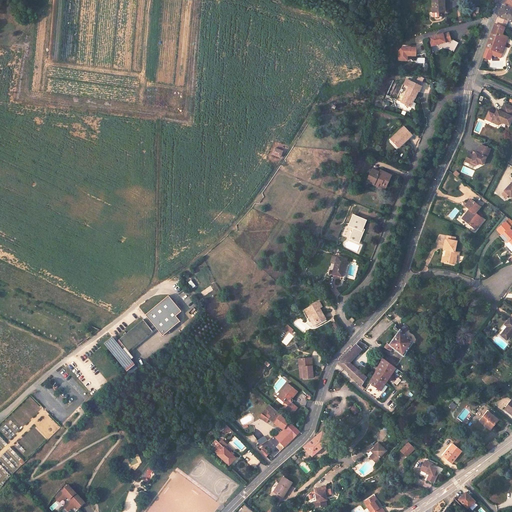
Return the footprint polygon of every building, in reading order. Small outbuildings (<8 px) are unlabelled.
[(443,0),(431,0),(433,12),(443,12),(443,4),(444,4),(443,0)] [(511,0),(503,0),(503,3),(498,16),(508,20),(511,21),(511,0)] [(508,20),(498,16),(496,22),(495,24),(505,27),(508,20)] [(494,28),(487,48),(486,51),(485,52),(490,54),(492,55),(500,58),(501,54),(503,50),(508,38),(502,35),(505,27),(495,24),(494,28)] [(445,34),(431,37),(433,46),(447,42),(453,40),(450,33),(445,34)] [(414,47),(406,47),(402,50),(402,60),(410,60),(410,55),(419,56),(419,48),(413,48),(414,47)] [(408,86),(418,90),(419,91),(421,86),(411,81),(408,86)] [(418,90),(408,86),(401,102),(408,106),(412,97),(414,98),(418,90)] [(511,106),(504,103),(501,111),(499,110),(497,113),(499,113),(500,114),(499,116),(498,116),(489,112),(486,119),(499,124),(500,121),(510,125),(511,120),(511,106)] [(412,135),(404,127),(391,139),(399,147),(412,135)] [(490,149),(481,145),(477,153),(475,156),(474,156),(473,155),(469,153),(465,162),(471,164),(472,162),(474,163),(477,162),(478,163),(483,165),(486,157),(486,158),(490,149)] [(282,151),(274,148),(272,154),(280,157),(282,151)] [(391,176),(382,171),(381,173),(379,173),(372,169),(366,181),(377,186),(378,185),(379,183),(386,186),(391,176)] [(480,207),(471,199),(466,206),(470,209),(468,212),(469,213),(467,215),(466,214),(463,218),(476,229),(484,220),(475,213),(480,207)] [(365,221),(353,215),(350,224),(353,226),(352,228),(354,228),(350,238),(358,242),(363,232),(361,231),(365,221)] [(511,230),(511,229),(510,228),(509,227),(511,224),(511,220),(510,219),(498,230),(502,234),(501,235),(507,242),(506,244),(511,250),(511,230)] [(455,241),(447,239),(444,250),(447,250),(448,250),(447,253),(446,253),(445,257),(444,262),(453,264),(454,258),(456,258),(457,255),(459,256),(459,253),(455,252),(457,242),(455,241)] [(343,272),(345,265),(348,266),(348,263),(346,263),(347,259),(337,256),(337,257),(335,264),(332,274),(340,276),(339,280),(344,281),(346,272),(343,272)] [(204,296),(213,290),(210,285),(201,292),(204,296)] [(146,314),(158,329),(164,335),(180,322),(176,316),(182,311),(169,296),(146,314)] [(321,307),(318,302),(304,309),(309,318),(310,317),(313,316),(317,324),(325,319),(321,311),(318,313),(316,310),(321,307)] [(158,329),(146,314),(141,318),(143,320),(116,342),(112,338),(105,343),(127,371),(135,365),(131,360),(123,350),(126,348),(128,351),(152,331),(154,333),(158,329)] [(507,339),(511,333),(511,320),(510,319),(505,324),(503,324),(501,327),(501,328),(505,331),(501,335),(507,339)] [(286,332),(288,330),(290,333),(293,329),(287,325),(283,330),(286,332)] [(400,329),(396,325),(394,329),(399,332),(390,345),(387,343),(385,347),(391,351),(393,347),(401,354),(403,356),(409,348),(413,343),(403,333),(400,329)] [(154,333),(152,331),(128,351),(130,353),(154,333)] [(365,345),(359,341),(338,362),(360,385),(366,389),(369,382),(370,381),(368,379),(349,363),(365,345)] [(128,351),(126,348),(123,350),(131,360),(134,357),(130,353),(128,351)] [(300,359),(299,359),(300,368),(303,368),(304,378),(313,377),(311,358),(300,359)] [(383,358),(373,376),(370,381),(369,382),(381,391),(396,368),(395,367),(383,358)] [(297,391),(288,384),(278,397),(288,405),(284,411),(290,416),(297,408),(289,401),(297,391)] [(289,422),(270,405),(261,414),(257,418),(260,420),(264,416),(269,419),(276,424),(284,430),(289,422)] [(351,409),(355,414),(359,410),(355,405),(351,409)] [(498,420),(488,411),(480,421),(490,429),(498,420)] [(227,425),(225,423),(220,428),(213,430),(216,434),(222,430),(227,425)] [(230,429),(227,425),(222,430),(225,434),(227,431),(230,429)] [(323,432),(323,431),(313,439),(312,440),(308,444),(304,446),(312,456),(325,444),(331,440),(330,439),(335,435),(328,427),(323,432)] [(265,435),(257,440),(260,445),(268,440),(265,435)] [(224,447),(216,439),(209,446),(217,454),(224,447)] [(386,450),(378,443),(375,446),(371,451),(373,453),(369,457),(376,463),(380,459),(379,458),(386,450)] [(414,449),(409,443),(401,451),(407,456),(414,449)] [(461,451),(453,444),(443,456),(452,463),(461,451)] [(230,453),(224,447),(217,454),(229,465),(236,458),(233,455),(230,453)] [(269,453),(264,448),(260,451),(266,456),(269,453)] [(432,464),(426,461),(422,468),(428,470),(427,472),(430,473),(427,479),(433,482),(437,473),(435,472),(437,469),(436,468),(431,466),(432,464)] [(142,477),(148,482),(157,470),(151,465),(142,477)] [(292,482),(283,477),(279,483),(280,484),(275,492),(283,497),(292,482)] [(70,500),(76,494),(68,485),(60,492),(64,497),(66,499),(68,497),(70,500)] [(326,491),(325,487),(317,488),(315,488),(316,490),(317,501),(315,501),(316,507),(326,505),(325,500),(326,500),(326,495),(325,491),(326,491)] [(60,492),(55,498),(59,502),(64,497),(60,492)] [(466,492),(459,499),(468,508),(475,501),(466,492)] [(76,494),(70,500),(69,501),(73,505),(75,506),(76,505),(79,509),(85,503),(76,494)] [(383,511),(374,496),(365,502),(368,507),(364,510),(365,511),(383,511)] [(69,501),(64,507),(68,511),(72,507),(71,506),(73,505),(69,501)]
